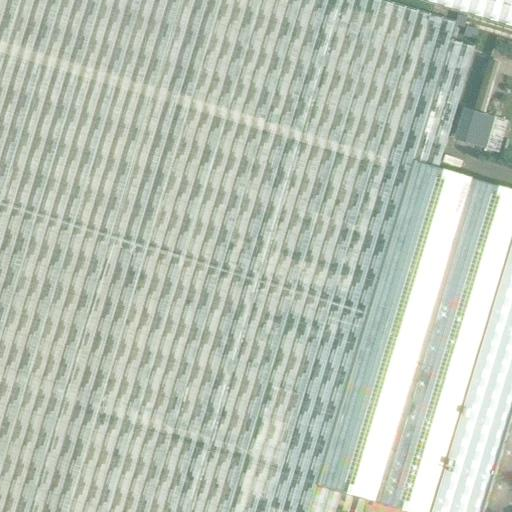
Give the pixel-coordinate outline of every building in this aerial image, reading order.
[(0,0),(0,511),(335,511),(337,509),(438,168),(474,48),(450,40),(455,23),(377,0),(0,0)] [(511,0),(422,0),(511,26),(511,0)] [(475,109),(483,112),(496,68),(488,65),(475,109)] [(454,141),(473,147),(477,133),(458,127),(454,141)] [(511,190),(438,168),(337,509),(346,511),(362,511),(366,499),(409,511),(484,511),(511,419),(511,190)]
